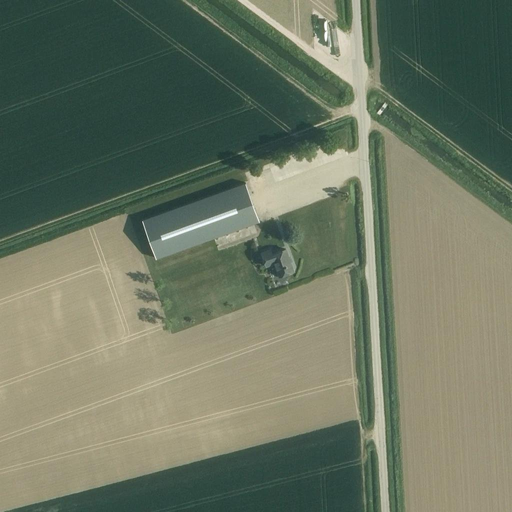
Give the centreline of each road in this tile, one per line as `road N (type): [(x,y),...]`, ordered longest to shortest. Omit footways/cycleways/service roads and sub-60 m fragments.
road 1 (unclassified): [(385,511),(355,0)]
road 2 (track): [(359,87),(242,0)]
